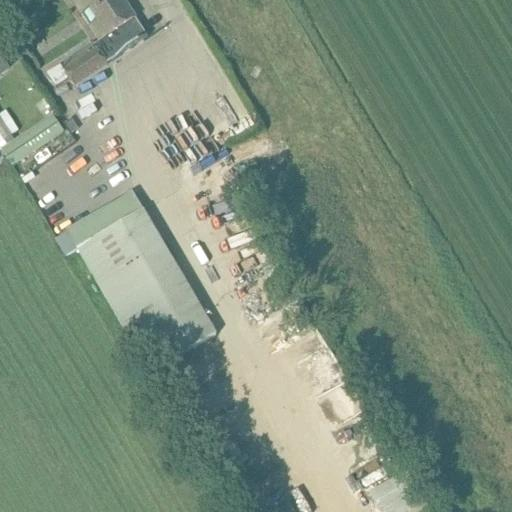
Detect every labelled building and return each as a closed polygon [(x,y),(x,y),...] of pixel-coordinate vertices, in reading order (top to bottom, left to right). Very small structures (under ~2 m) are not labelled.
[(136,20),(122,0),(71,0),(79,11),(100,43),(136,20)] [(92,44),(59,66),(60,67),(64,73),(69,80),(75,90),(108,68),(92,44)] [(5,61),(0,54),(0,53),(0,74),(8,69),(3,62),(5,61)] [(60,67),(48,76),(56,89),(69,80),(64,73),(60,67)] [(3,151),(14,167),(65,133),(53,116),(3,151)] [(221,175),(200,190),(206,198),(226,183),(221,175)] [(133,194),(57,239),(55,240),(65,258),(77,250),(151,375),(216,336),(133,194)]
